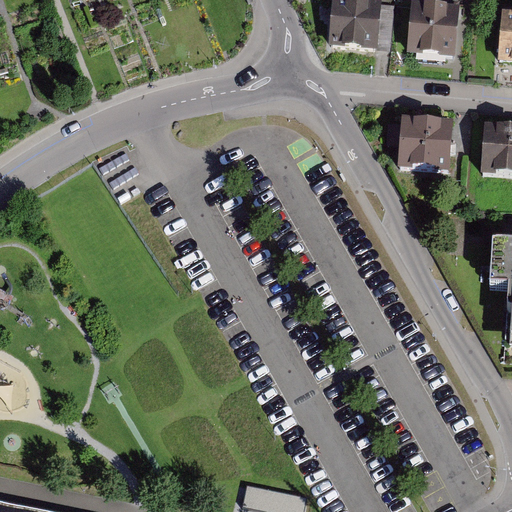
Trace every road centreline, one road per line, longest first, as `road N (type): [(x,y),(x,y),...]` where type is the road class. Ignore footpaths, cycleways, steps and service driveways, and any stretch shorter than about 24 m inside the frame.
road 1 (residential): [(511,432),(387,197),(299,76)]
road 2 (residential): [(299,76),(107,123),(0,191)]
road 3 (residential): [(511,105),(299,76)]
